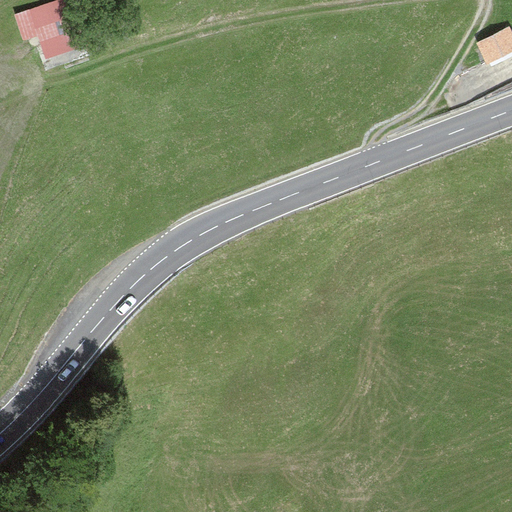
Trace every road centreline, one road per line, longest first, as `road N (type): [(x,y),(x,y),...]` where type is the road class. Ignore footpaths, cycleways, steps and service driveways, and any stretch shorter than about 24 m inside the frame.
road 1 (secondary): [(511,109),(222,222),(177,248),(0,433)]
road 2 (track): [(372,162),(382,133),(436,94),(487,0)]
